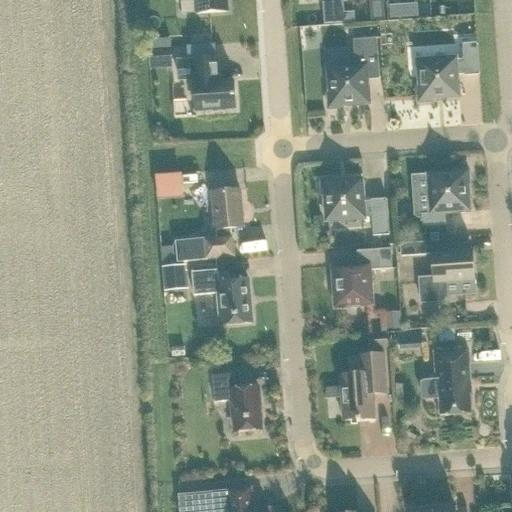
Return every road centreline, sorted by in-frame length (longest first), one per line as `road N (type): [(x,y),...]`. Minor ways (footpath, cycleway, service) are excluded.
road 1 (residential): [(511,454),(329,471),(314,465),(301,445),(282,151)]
road 2 (residential): [(497,141),(282,151)]
road 3 (residential): [(511,340),(497,141)]
road 4 (residential): [(282,151),(271,0)]
road 5 (residential): [(511,120),(502,0)]
